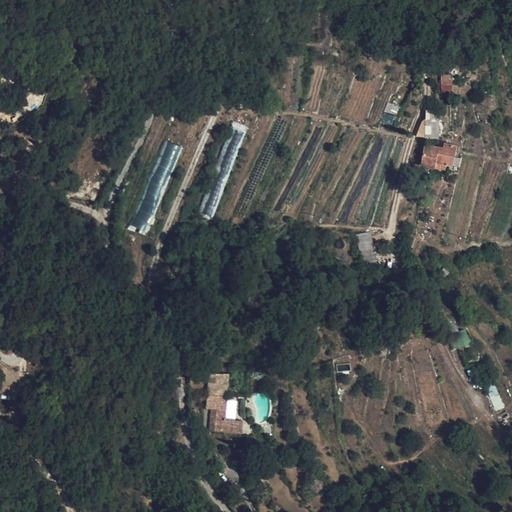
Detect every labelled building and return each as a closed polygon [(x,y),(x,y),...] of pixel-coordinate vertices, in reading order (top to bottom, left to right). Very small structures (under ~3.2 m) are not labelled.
[(446,72),(437,77),(443,85),(451,80),(446,72)] [(386,103),(385,112),(397,114),(399,105),(386,103)] [(429,112),(424,136),(437,139),(441,122),(436,121),(437,113),(429,112)] [(392,124),(394,115),(384,114),(382,123),(392,124)] [(248,128),(234,122),(197,216),(212,221),(248,128)] [(183,148),(166,141),(129,228),(147,235),(183,148)] [(424,148),(425,160),(444,164),(450,165),(453,145),(443,143),(442,149),(436,148),(424,146),(424,148)] [(424,166),(444,170),(444,164),(425,160),(424,166)] [(358,234),(361,260),(373,259),(370,232),(358,234)] [(449,335),(454,349),(470,342),(464,329),(449,335)] [(201,397),(219,399),(220,373),(203,372),(201,397)] [(496,410),(504,407),(497,390),(489,394),(496,410)] [(201,410),(218,411),(219,399),(201,397),(201,410)]
